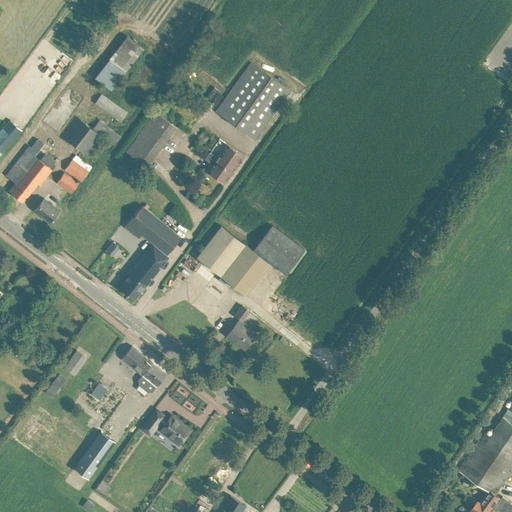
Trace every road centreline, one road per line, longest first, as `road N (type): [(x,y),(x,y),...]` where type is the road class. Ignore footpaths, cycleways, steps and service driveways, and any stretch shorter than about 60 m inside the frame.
road 1 (unclassified): [(282,437),(511,123)]
road 2 (tertiary): [(282,437),(0,218)]
road 3 (tertiary): [(377,511),(282,437)]
